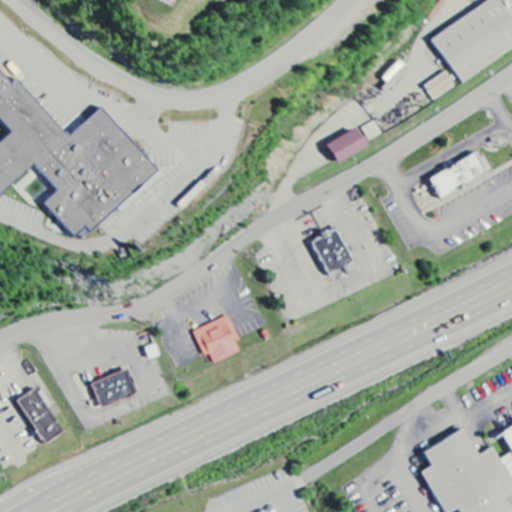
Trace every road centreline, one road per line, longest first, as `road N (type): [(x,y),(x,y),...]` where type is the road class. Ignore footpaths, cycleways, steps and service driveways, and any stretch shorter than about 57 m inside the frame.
road 1 (residential): [(0,343),(70,315),(127,309),(177,289),(511,73)]
road 2 (trunk): [(47,511),(511,283)]
road 3 (residential): [(356,0),(304,51),(245,92),(196,102),(140,91),(17,0)]
road 4 (residential): [(511,351),(166,511)]
